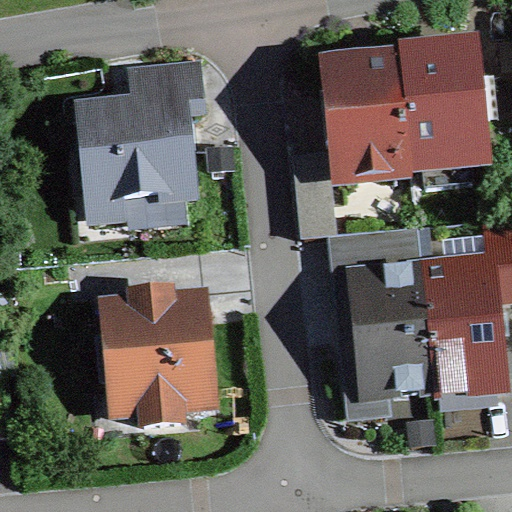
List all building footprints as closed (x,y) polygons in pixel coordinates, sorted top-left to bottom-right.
[(401,58),(401,64),(412,170),(425,169),(427,190),(471,185),(469,167),(482,165),(478,127),(487,126),(482,78),(473,79),(471,51),(401,58)] [(338,147),(342,185),(412,179),(412,170),(401,64),(331,70),(334,101),(322,102),(327,148),(338,147)] [(196,69),(133,75),(137,111),(179,107),(180,122),(201,120),(196,69)] [(95,206),(188,196),(180,122),(179,107),(137,111),(86,116),(90,152),(81,153),(79,162),(78,172),(80,183),(85,191),(93,190),(95,206)] [(296,222),(331,218),(326,158),(290,161),(296,222)] [(333,240),(331,218),(296,222),(298,243),(330,240),(333,240)] [(416,232),(333,240),(330,240),(334,282),(352,280),(420,274),(416,232)] [(511,240),(488,243),(490,266),(493,266),(497,303),(511,301),(511,240)] [(434,399),(507,391),(497,303),(493,266),(490,266),(420,274),(434,392),(434,399)] [(434,392),(420,274),(352,280),(356,315),(341,317),(349,386),(364,384),(365,400),(434,392)] [(134,306),(105,308),(109,344),(97,345),(100,384),(110,383),(113,417),(142,415),(144,427),(181,424),(180,411),(215,408),(208,329),(180,304),(171,304),(170,294),(133,298),(134,306)] [(6,382),(0,382),(0,442),(11,442),(6,382)]
